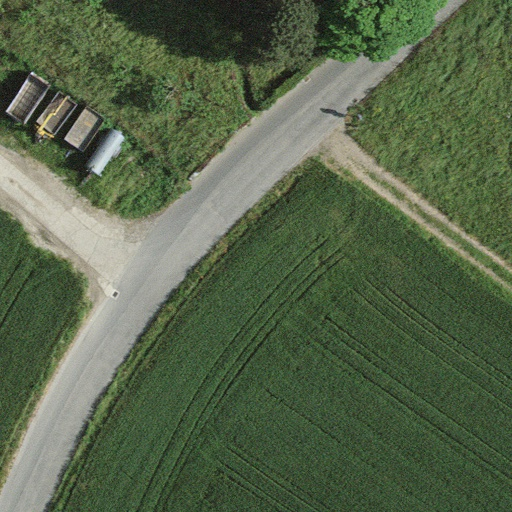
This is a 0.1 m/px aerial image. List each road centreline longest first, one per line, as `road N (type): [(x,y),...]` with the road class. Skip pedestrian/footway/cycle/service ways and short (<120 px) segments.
road 1 (residential): [(435,0),(294,118),(143,279),(100,343),(19,511)]
road 2 (track): [(294,118),(511,277)]
road 3 (track): [(143,279),(0,164)]
